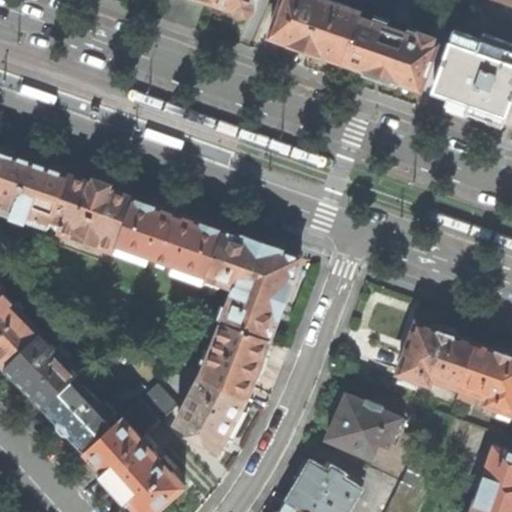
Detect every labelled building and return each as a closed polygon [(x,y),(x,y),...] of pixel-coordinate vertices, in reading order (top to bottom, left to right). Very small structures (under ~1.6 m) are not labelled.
[(167,0),(162,16),(177,21),(183,0),(167,0)] [(183,0),(177,21),(195,28),(205,0),(207,0),(209,1),(209,7),(217,10),(223,12),(227,7),(248,14),(253,0),(183,0)] [(323,54),(342,61),(359,15),(360,12),(360,10),(331,0),(281,0),(270,35),(290,42),(290,44),(306,50),(322,56),(323,54)] [(364,0),(360,10),(360,12),(387,22),(393,0),(364,0)] [(397,81),(420,89),(437,43),(432,41),(434,36),(407,27),(406,32),(359,15),(342,61),(364,69),(363,71),(381,78),(396,83),(397,81)] [(471,109),(504,120),(511,99),(511,48),(455,28),(433,90),(449,96),(448,101),(471,109)] [(57,99),(59,95),(22,82),(19,90),(24,91),(51,101),(56,103),(57,99)] [(185,144),(186,140),(149,127),(146,135),(151,136),(179,146),(183,148),(185,144)] [(40,163),(3,150),(0,157),(0,202),(17,209),(14,216),(27,220),(29,213),(52,221),(53,220),(69,173),(40,163)] [(106,187),(69,173),(53,220),(61,223),(59,229),(116,250),(118,242),(135,197),(106,187)] [(185,215),(135,197),(118,242),(207,275),(224,229),(185,215)] [(267,244),(224,229),(207,275),(237,286),(224,321),(271,339),(301,256),(267,244)] [(0,359),(6,366),(42,330),(0,286),(0,359)] [(75,300),(62,313),(75,327),(90,313),(75,300)] [(432,375),(460,385),(476,341),(457,334),(457,333),(448,329),(437,325),(436,327),(417,320),(404,355),(401,354),(396,366),(399,368),(398,371),(400,371),(397,380),(416,387),(419,378),(430,382),(432,375)] [(261,365),(271,339),(224,321),(210,360),(205,374),(248,398),(261,365)] [(27,387),(44,405),(76,375),(81,370),(42,330),(6,366),(27,387)] [(511,352),(509,351),(495,346),(495,348),(476,341),(460,385),(456,397),(473,403),(477,392),(489,396),(486,402),(497,406),(494,415),(511,422),(511,352)] [(203,373),(205,374),(210,360),(182,346),(177,360),(203,373)] [(245,404),(248,398),(205,374),(203,373),(178,421),(195,431),(193,435),(221,449),(228,435),(233,438),(241,422),(249,406),(245,404)] [(66,428),(86,449),(117,419),(76,375),(44,405),(66,428)] [(140,511),(154,511),(184,484),(142,437),(161,421),(178,405),(157,382),(117,419),(86,449),(113,478),(119,486),(140,511)] [(328,437),(374,457),(381,442),(390,446),(396,432),(395,431),(401,416),(383,408),(384,405),(369,399),(368,401),(348,393),(346,397),(342,401),(340,404),(340,405),(340,406),(339,411),(339,412),(336,420),(328,437)] [(453,416),(430,408),(425,421),(427,422),(423,436),(444,444),(453,416)] [(511,511),(511,450),(495,444),(473,508),(485,511),(511,511)] [(427,492),(437,463),(417,454),(405,482),(427,492)] [(300,477),(287,498),(310,511),(347,511),(357,497),(352,495),(358,484),(345,476),(347,473),(334,465),(331,471),(311,459),(300,477)] [(403,481),(387,511),(417,511),(427,492),(405,482),(403,481)] [(310,511),(287,498),(279,511),(310,511)]
